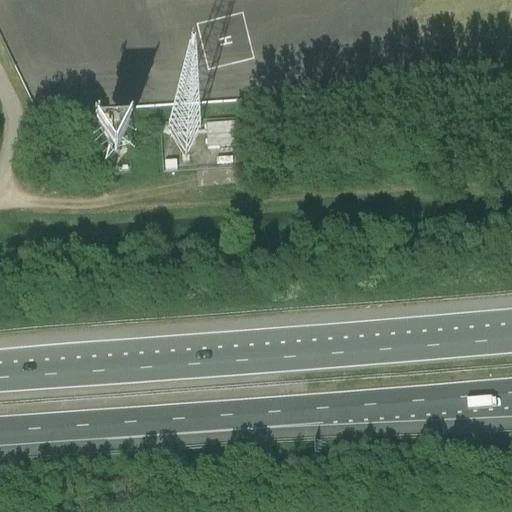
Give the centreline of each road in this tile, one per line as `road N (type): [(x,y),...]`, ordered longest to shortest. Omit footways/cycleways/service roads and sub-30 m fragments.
road 1 (motorway): [(511,339),(0,376)]
road 2 (motorway): [(0,429),(511,393)]
